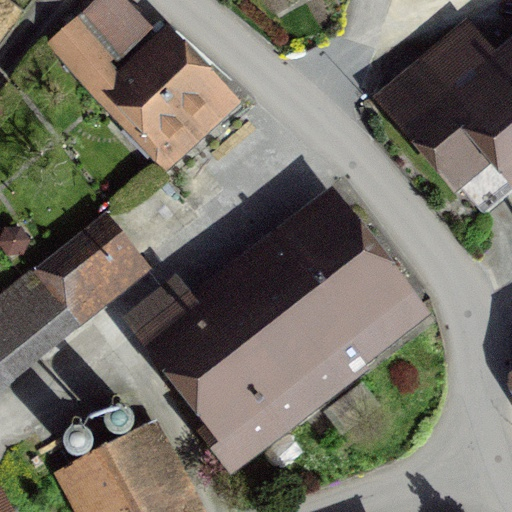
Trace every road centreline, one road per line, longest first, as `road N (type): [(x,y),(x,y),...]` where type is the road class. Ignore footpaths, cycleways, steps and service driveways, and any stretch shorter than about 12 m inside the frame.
road 1 (residential): [(478,466),(480,339),(469,298),(390,189),(298,93),(190,0)]
road 2 (residential): [(367,511),(478,466)]
